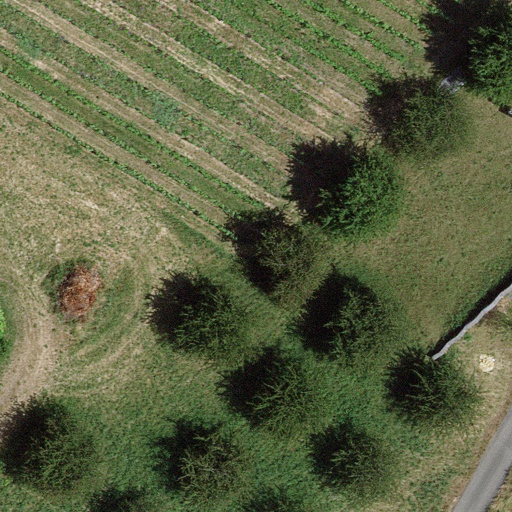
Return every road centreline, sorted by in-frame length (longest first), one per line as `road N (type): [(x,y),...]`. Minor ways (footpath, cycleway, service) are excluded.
road 1 (motorway): [(511,146),(258,379),(90,511)]
road 2 (motorway): [(361,511),(511,368)]
